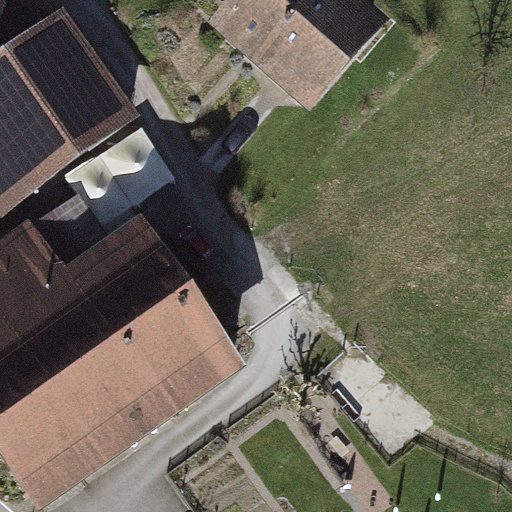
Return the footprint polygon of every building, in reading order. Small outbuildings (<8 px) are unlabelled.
[(347,0),(247,0),(225,26),(304,95),(370,20),(347,0)] [(0,136),(36,189),(127,127),(59,27),(18,55),(0,28),(0,136)] [(0,136),(0,213),(36,189),(0,136)] [(80,200),(21,241),(64,304),(123,264),(80,200)] [(0,455),(29,497),(140,421),(141,423),(233,360),(153,244),(123,264),(64,304),(21,241),(0,255),(0,455)]
